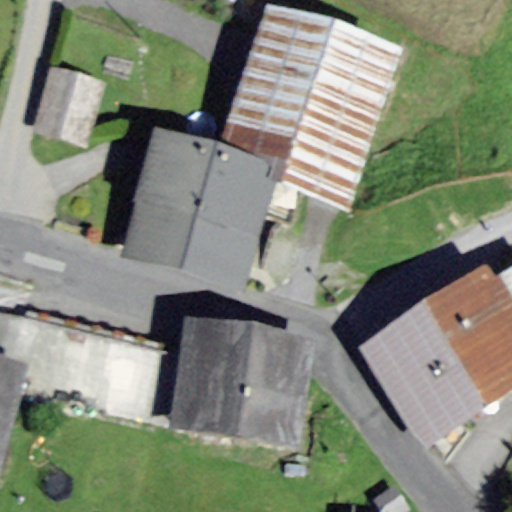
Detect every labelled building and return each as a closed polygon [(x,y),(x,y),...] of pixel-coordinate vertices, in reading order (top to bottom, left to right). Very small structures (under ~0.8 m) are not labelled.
[(129,248),(243,283),(270,196),(356,223),(407,61),(283,22),(236,172),(160,148),(129,248)] [(59,69),(42,127),(84,140),(101,82),(59,69)] [(500,286),(377,358),(434,444),(511,398),(511,291),(507,294),(500,286)] [(21,389),(174,421),(190,354),(0,309),(0,356),(28,364),(21,389)] [(190,354),(174,421),(301,449),(320,359),(194,332),(190,354)] [(0,356),(0,461),(21,389),(28,364),(0,356)]
